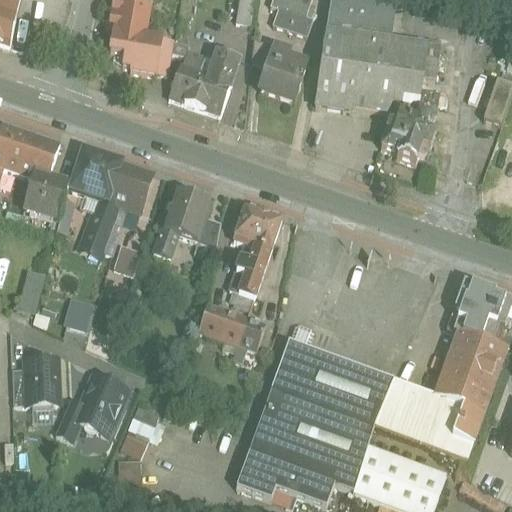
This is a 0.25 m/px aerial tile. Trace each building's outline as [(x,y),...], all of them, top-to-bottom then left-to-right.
[(0,0),(0,49),(9,53),(10,53),(11,52),(16,24),(12,22),(16,3),(5,0),(4,0),(0,0)] [(115,0),(109,36),(113,37),(110,60),(115,60),(114,66),(123,72),(123,73),(131,74),(130,78),(156,82),(157,80),(163,45),(163,44),(145,41),(148,24),(149,24),(155,19),(150,13),(150,12),(151,0),(115,0)] [(254,0),(240,0),(236,28),(251,30),(254,0)] [(314,0),(275,0),(271,13),(279,15),(306,23),(314,0)] [(384,4),(358,0),(332,0),(315,113),(353,118),(353,114),(393,120),(397,108),(435,121),(439,100),(421,97),(423,85),(435,87),(440,56),(428,54),(428,52),(378,45),(384,4)] [(306,23),(279,15),(273,32),(308,43),(313,26),(306,23)] [(175,47),(163,45),(157,80),(169,82),(175,47)] [(274,52),(254,46),(251,70),(266,75),(274,52)] [(189,51),(177,49),(175,59),(186,60),(189,51)] [(291,59),(275,53),(274,52),(266,75),(264,82),(265,82),(260,96),(295,108),(303,85),(302,85),(307,71),(289,65),(291,59)] [(207,62),(188,56),(184,69),(202,75),(207,62)] [(184,69),(181,68),(170,102),(222,120),(233,86),(202,75),(184,69)] [(511,78),(504,76),(500,86),(511,90),(511,78)] [(511,90),(500,86),(497,85),(484,125),(502,131),(511,101),(511,90)] [(435,121),(397,108),(393,120),(381,154),(398,159),(397,164),(416,170),(421,153),(430,156),(435,141),(429,139),(435,121)] [(61,149),(3,129),(0,138),(0,173),(8,176),(33,185),(47,190),(51,179),(61,149)] [(120,169),(85,158),(72,196),(100,205),(107,207),(120,169)] [(154,181),(120,169),(107,207),(120,212),(129,215),(141,219),(154,181)] [(8,176),(0,173),(0,194),(2,195),(8,176)] [(51,179),(47,190),(33,185),(22,214),(60,225),(70,189),(49,185),(51,179)] [(175,198),(162,237),(154,261),(170,266),(178,243),(199,250),(207,225),(212,211),(175,198)] [(100,205),(85,249),(105,256),(117,221),(120,212),(107,207),(100,205)] [(129,215),(120,212),(117,221),(126,224),(129,215)] [(252,262),(244,259),(234,287),(238,288),(232,307),(236,309),(236,310),(251,315),(281,225),(269,221),(269,220),(260,217),(259,217),(248,213),(237,245),(256,253),(254,257),(252,262)] [(141,219),(129,215),(126,224),(123,233),(124,233),(135,236),(141,219)] [(221,230),(207,225),(199,250),(216,256),(221,230)] [(135,236),(124,233),(121,244),(131,247),(133,242),(135,236)] [(142,258),(122,251),(115,274),(135,281),(142,258)] [(0,263),(0,288),(6,290),(10,265),(0,263)] [(44,281),(28,277),(20,313),(35,317),(44,281)] [(511,305),(477,293),(467,323),(488,330),(511,338),(511,305)] [(96,316),(74,310),(68,332),(90,337),(96,316)] [(249,324),(208,310),(200,337),(239,350),(240,350),(249,324)] [(467,323),(466,323),(437,401),(394,387),(376,431),(470,464),(475,450),(508,356),(482,347),(488,330),(467,323)] [(266,329),(249,324),(240,350),(239,350),(234,366),(243,369),(248,354),(257,357),(266,329)] [(314,336),(304,332),(297,335),(292,349),(291,349),(290,350),(291,350),(310,356),(316,340),(314,336)] [(310,356),(291,350),(250,460),(335,491),(354,498),(368,453),(376,431),(394,387),(310,356)] [(58,367),(27,368),(27,375),(28,411),(59,410),(58,367)] [(27,375),(13,376),(14,412),(28,411),(27,375)] [(128,398),(95,383),(91,391),(86,401),(87,402),(82,413),(75,428),(81,431),(108,442),(128,398)] [(71,408),(56,441),(73,448),(81,431),(75,428),(82,413),(71,408)] [(156,449),(162,436),(135,424),(130,437),(148,445),(156,449)] [(511,429),(502,459),(511,461),(511,429)] [(148,445),(130,437),(122,454),(140,462),(148,445)] [(437,511),(448,482),(368,453),(354,498),(353,500),(386,511),(437,511)] [(327,511),(335,491),(250,460),(238,493),(272,506),(276,495),(322,511),(327,511)] [(119,468),(118,488),(141,489),(142,468),(119,468)] [(30,474),(17,474),(17,492),(30,492),(30,474)] [(12,489),(0,487),(0,499),(11,501),(12,489)]
